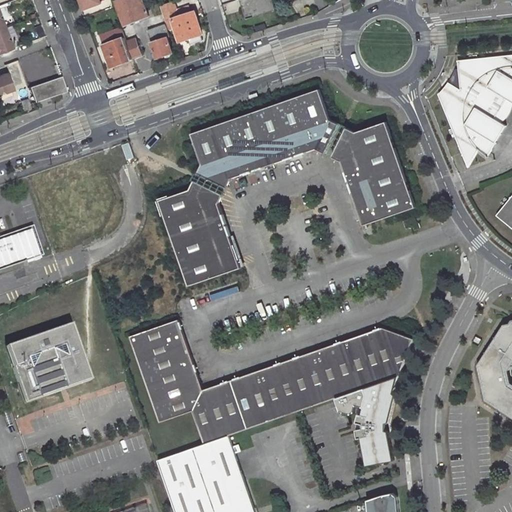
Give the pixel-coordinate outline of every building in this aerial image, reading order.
[(80,0),(84,11),(101,4),(99,0),(80,0)] [(141,0),(124,0),(117,3),(125,25),(148,17),(141,0)] [(236,0),(238,3),(240,3),(247,22),(276,13),(271,0),(236,0)] [(173,4),(160,8),(164,20),(168,31),(175,29),(180,42),(189,39),(191,46),(204,41),(195,13),(183,17),(181,10),(176,11),(173,4)] [(154,30),(148,32),(158,60),(173,54),(167,39),(170,37),(168,31),(164,20),(152,24),(154,30)] [(7,43),(5,38),(8,37),(5,29),(0,30),(0,54),(12,50),(9,42),(7,43)] [(121,29),(103,35),(110,55),(107,56),(111,69),(133,61),(121,29)] [(142,58),(135,39),(127,43),(133,61),(142,58)] [(20,59),(25,74),(32,71),(36,82),(58,74),(49,48),(20,59)] [(503,105),(506,99),(511,102),(511,56),(458,61),(459,68),(460,76),(455,82),(450,79),(438,93),(468,169),(478,152),(487,158),(506,126),(495,119),(499,112),(489,107),(493,100),(503,105)] [(455,82),(460,76),(459,68),(457,70),(450,79),(455,82)] [(0,92),(3,92),(4,95),(13,91),(7,74),(0,77),(0,92)] [(32,100),(63,91),(59,76),(27,85),(32,100)] [(236,179),(323,150),(331,155),(332,155),(346,126),(338,121),(327,91),(198,138),(206,166),(203,174),(232,189),(236,179)] [(489,107),(499,112),(503,105),(493,100),(489,107)] [(350,163),(371,228),(424,211),(393,123),(361,134),(352,129),(338,158),(350,163)] [(163,202),(193,289),(247,270),(225,204),(229,196),(229,195),(200,181),(195,191),(163,202)] [(511,196),(497,214),(511,225),(511,196)] [(43,258),(50,256),(39,227),(0,241),(0,268),(41,254),(43,258)] [(203,443),(364,389),(398,377),(412,338),(382,326),(199,388),(177,317),(127,335),(155,421),(192,409),(203,443)] [(511,322),(504,324),(477,364),(485,401),(511,418),(511,322)] [(74,323),(45,334),(51,350),(64,345),(66,350),(82,344),(74,323)] [(65,391),(55,362),(68,357),(71,365),(75,363),(87,359),(82,344),(66,350),(64,345),(51,350),(45,334),(31,339),(37,358),(30,360),(32,364),(17,369),(22,383),(43,376),(51,397),(65,391)] [(17,369),(32,364),(30,360),(37,358),(31,339),(10,347),(17,369)] [(65,391),(96,380),(88,359),(87,359),(75,363),(71,365),(68,357),(55,362),(65,391)] [(30,404),(51,397),(43,376),(22,383),(30,404)] [(368,403),(366,413),(363,412),(360,423),(363,438),(366,438),(371,467),(401,460),(393,430),(390,430),(385,430),(385,424),(390,424),(393,424),(402,390),(397,387),(398,377),(364,389),(339,397),(344,412),(356,415),(361,401),(368,403)] [(254,511),(228,435),(159,461),(176,511),(254,511)] [(400,511),(400,497),(394,492),(381,494),(367,499),(368,511),(400,511)]
